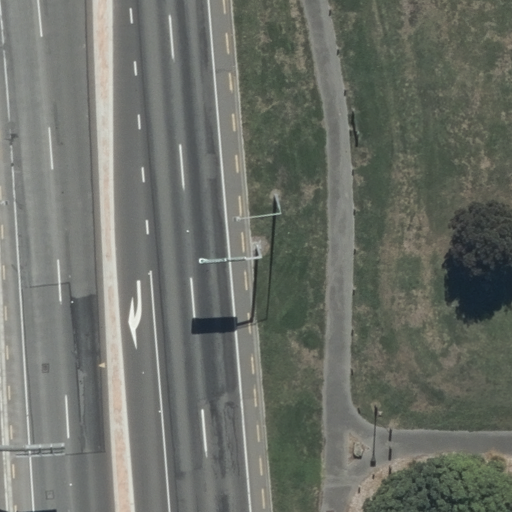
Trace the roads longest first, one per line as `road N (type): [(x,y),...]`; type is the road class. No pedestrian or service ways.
road 1 (secondary): [(166,0),(210,511)]
road 2 (secondary): [(75,511),(38,0)]
